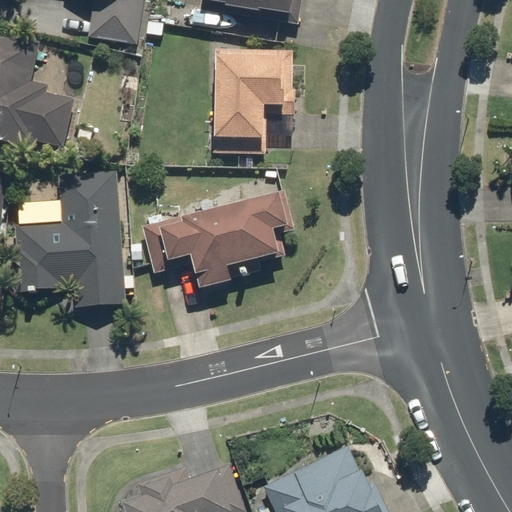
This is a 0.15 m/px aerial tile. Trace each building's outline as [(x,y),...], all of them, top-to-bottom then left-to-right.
[(87,42),(137,50),(144,0),(68,0),(93,4),(87,42)] [(199,0),(197,13),(223,18),(224,14),(299,26),(303,0),(199,0)] [(0,144),(32,152),(34,145),(61,152),(73,103),(47,97),(49,86),(32,82),(40,47),(0,37),(0,144)] [(294,53),(211,53),(211,157),(294,157),(294,53)] [(127,308),(118,173),(54,178),(57,223),(10,227),(15,296),(73,292),(74,312),(127,308)] [(284,193),(140,230),(152,277),(189,267),(197,295),(262,278),(259,267),(285,260),(279,236),(294,232),(284,193)] [(376,511),(346,448),(261,488),(272,510),(266,511),(376,511)] [(244,511),(227,465),(188,479),(185,471),(135,489),(138,498),(118,505),(120,511),(244,511)]
